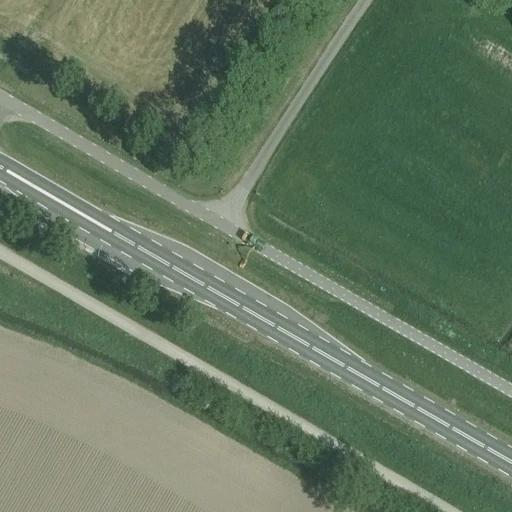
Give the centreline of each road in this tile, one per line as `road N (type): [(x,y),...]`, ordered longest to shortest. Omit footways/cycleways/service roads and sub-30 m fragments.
road 1 (secondary): [(511,463),(0,167)]
road 2 (unclassified): [(511,392),(0,98)]
road 3 (unclassified): [(444,511),(0,253)]
